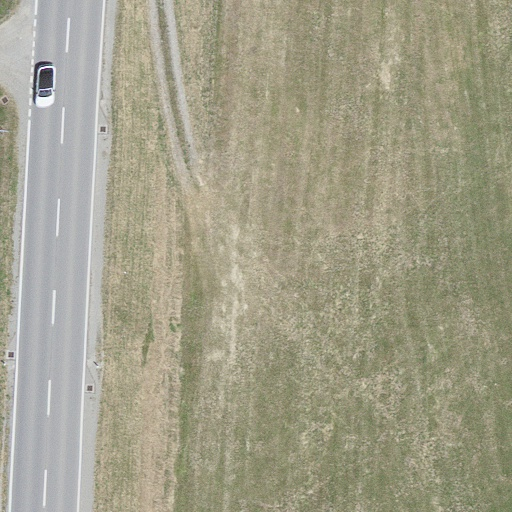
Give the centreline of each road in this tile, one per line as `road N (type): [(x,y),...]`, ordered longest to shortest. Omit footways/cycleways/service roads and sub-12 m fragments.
road 1 (secondary): [(43,511),(70,0)]
road 2 (track): [(223,228),(185,168),(164,0)]
